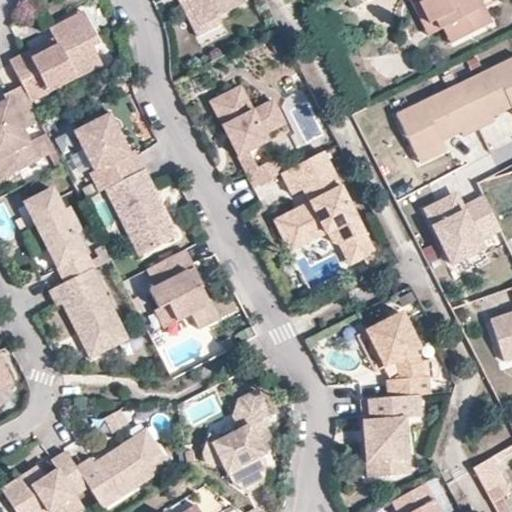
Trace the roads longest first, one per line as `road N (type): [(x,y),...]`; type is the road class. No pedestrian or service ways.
road 1 (residential): [(306,509),(312,395),(156,93),(148,26),(134,0)]
road 2 (residential): [(0,447),(43,406),(45,380),(0,282)]
